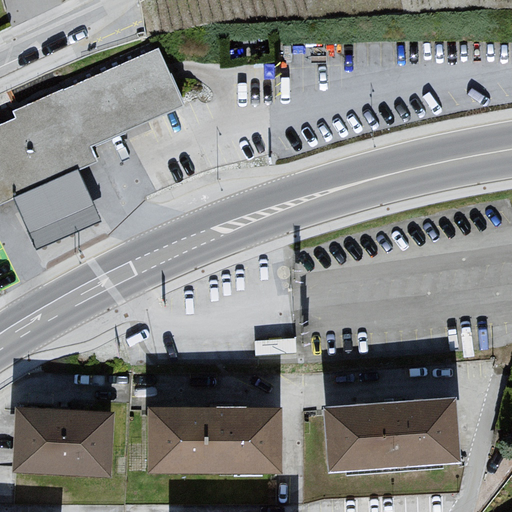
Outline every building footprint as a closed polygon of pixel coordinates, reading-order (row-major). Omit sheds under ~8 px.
[(163,54),(15,114),(18,120),(0,128),(0,210),(18,203),(84,175),(102,167),(95,151),(188,110),(163,54)] [(105,226),(84,175),(18,203),(41,253),(105,226)] [(453,394),(325,403),(326,419),(329,464),(457,455),(453,394)] [(277,404),(150,404),(150,465),(165,465),(263,465),(278,465),(277,404)] [(88,409),(18,405),(14,464),(106,469),(110,410),(88,409)]
